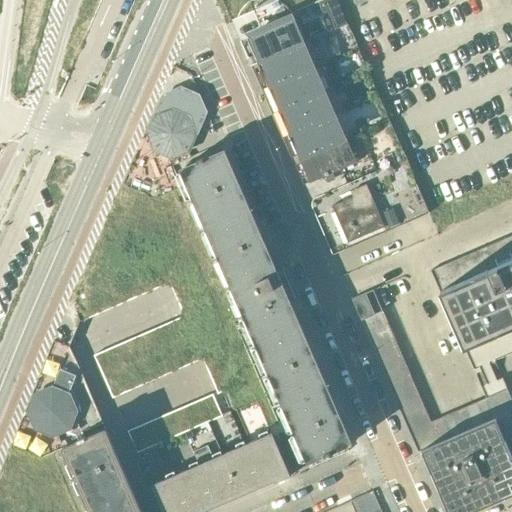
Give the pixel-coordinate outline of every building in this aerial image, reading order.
[(348,24),(337,0),(323,0),(318,2),(323,14),(328,12),(336,29),(348,24)] [(259,64),(306,44),(295,18),(263,32),(262,30),(259,31),(260,33),(248,38),(248,39),(259,64)] [(259,64),(269,88),(316,67),(306,44),(259,64)] [(366,65),(356,70),(358,75),(368,71),(366,65)] [(269,88),(279,111),(326,91),(316,67),(269,88)] [(189,118),(198,98),(182,91),(173,111),(157,117),(150,132),(156,148),(172,155),(188,149),(195,133),(189,118)] [(326,91),(279,111),(290,136),(337,115),(326,91)] [(347,139),(337,115),(290,136),(300,160),(347,139)] [(357,162),(347,139),(300,160),(310,183),(357,162)] [(289,283),(284,285),(254,218),(224,151),(204,160),(203,158),(196,161),(197,163),(181,170),(243,312),(308,462),(324,455),(325,457),(332,453),(331,452),(346,445),(347,446),(352,443),(289,296),(293,294),(289,283)] [(355,189),(358,195),(333,206),(349,242),(385,227),(367,184),(355,189)] [(400,223),(394,208),(381,213),(388,228),(400,223)] [(366,292),(352,298),(368,335),(386,377),(418,452),(422,450),(449,511),(470,511),(511,494),(511,396),(496,360),(511,352),(511,234),(431,270),(486,397),(431,420),(384,311),(376,314),(366,292)] [(182,253),(162,262),(170,282),(190,273),(182,253)] [(170,282),(162,262),(151,267),(159,287),(170,282)] [(151,267),(139,271),(148,292),(159,287),(151,267)] [(137,296),(148,292),(139,271),(128,276),(137,296)] [(176,294),(196,286),(190,273),(170,282),(176,294)] [(126,301),(137,296),(128,276),(117,281),(126,301)] [(117,281),(106,286),(114,306),(126,301),(117,281)] [(114,306),(106,286),(95,291),(103,311),(114,306)] [(176,294),(181,307),(201,299),(196,286),(176,294)] [(103,311),(95,291),(84,296),(93,316),(103,311)] [(93,316),(84,296),(71,301),(80,321),(93,316)] [(181,307),(185,315),(187,319),(207,311),(201,299),(181,307)] [(187,319),(194,337),(203,358),(204,360),(224,351),(207,311),(187,319)] [(183,342),(194,337),(187,319),(185,315),(173,320),(183,342)] [(162,325),(171,347),(183,342),(173,320),(162,325)] [(160,351),(171,347),(162,325),(151,330),(160,351)] [(160,351),(151,330),(140,334),(149,356),(160,351)] [(138,361),(149,356),(140,334),(128,339),(138,361)] [(192,363),(203,358),(194,337),(183,342),(192,363)] [(127,366),(138,361),(128,339),(117,344),(127,366)] [(180,368),(192,363),(183,342),(171,347),(180,368)] [(116,371),(127,366),(117,344),(107,349),(116,371)] [(169,373),(180,368),(171,347),(160,351),(169,373)] [(116,371),(107,349),(95,354),(104,375),(116,371)] [(158,377),(169,373),(160,351),(149,356),(158,377)] [(209,372),(229,363),(224,351),(204,360),(209,372)] [(149,356),(138,361),(147,382),(158,377),(149,356)] [(136,387),(147,382),(138,361),(127,366),(136,387)] [(214,382),(234,374),(229,363),(209,372),(214,382)] [(125,392),(136,387),(127,366),(116,371),(125,392)] [(69,427),(75,411),(68,395),(77,375),(60,369),(52,389),(36,396),(30,412),(37,427),(53,434),(69,427)] [(114,397),(125,392),(116,371),(104,375),(114,397)] [(239,386),(238,384),(234,374),(214,382),(218,393),(219,394),(239,386)] [(222,414),(214,394),(213,393),(194,401),(203,423),(222,414)] [(192,428),(203,423),(194,401),(183,406),(192,428)] [(181,432),(192,428),(183,406),(172,411),(181,432)] [(181,432),(172,411),(161,416),(170,437),(181,432)] [(170,437),(161,416),(150,420),(159,442),(170,437)] [(150,420),(139,425),(148,447),(159,442),(150,420)] [(148,447),(139,425),(128,430),(137,451),(148,447)] [(78,441),(62,448),(89,511),(141,511),(106,429),(85,438),(85,437),(78,440),(78,441)] [(290,475),(272,433),(152,485),(163,511),(188,511),(272,476),(275,482),(290,475)] [(290,433),(275,439),(290,473),(305,467),(290,433)] [(350,500),(373,490),(361,463),(329,477),(339,500),(348,495),(350,500)] [(327,505),(339,500),(329,477),(318,482),(327,505)] [(316,509),(327,505),(318,482),(307,487),(316,509)] [(304,511),(310,511),(316,509),(307,487),(295,492),(304,511)] [(355,511),(369,511),(381,507),(373,490),(350,500),(355,511)] [(290,511),(304,511),(295,492),(284,496),(290,511)] [(277,511),(290,511),(284,496),(273,501),(277,511)] [(277,511),(273,501),(262,506),(264,511),(277,511)]
